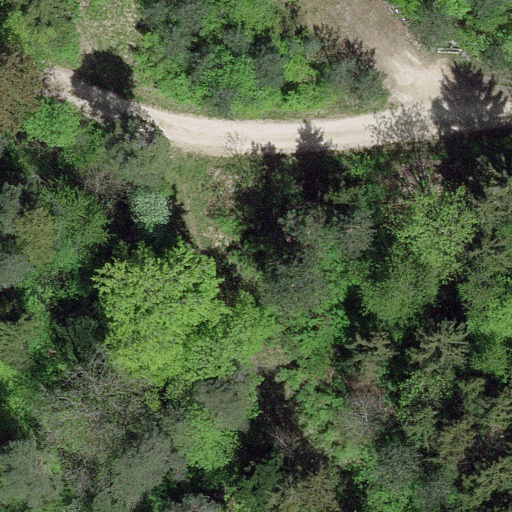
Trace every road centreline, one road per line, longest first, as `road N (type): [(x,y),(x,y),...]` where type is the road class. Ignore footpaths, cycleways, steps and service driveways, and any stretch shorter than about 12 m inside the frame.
road 1 (track): [(511,110),(253,133),(116,110),(0,48)]
road 2 (track): [(342,511),(268,423),(116,110)]
